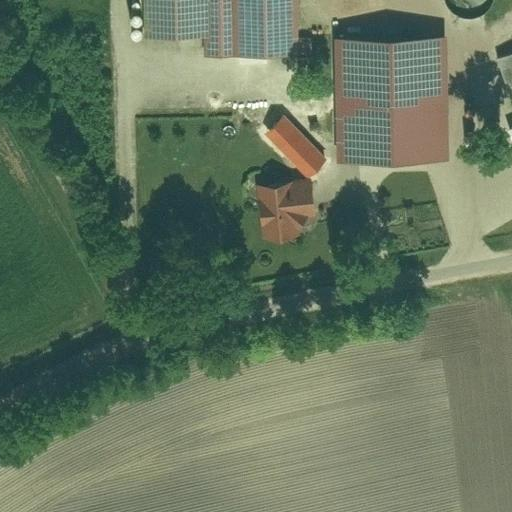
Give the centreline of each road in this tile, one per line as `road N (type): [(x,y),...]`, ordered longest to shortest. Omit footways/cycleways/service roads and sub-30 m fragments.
road 1 (residential): [(511,258),(137,337)]
road 2 (unclassified): [(0,99),(137,337)]
road 3 (residential): [(137,337),(54,369),(0,407)]
